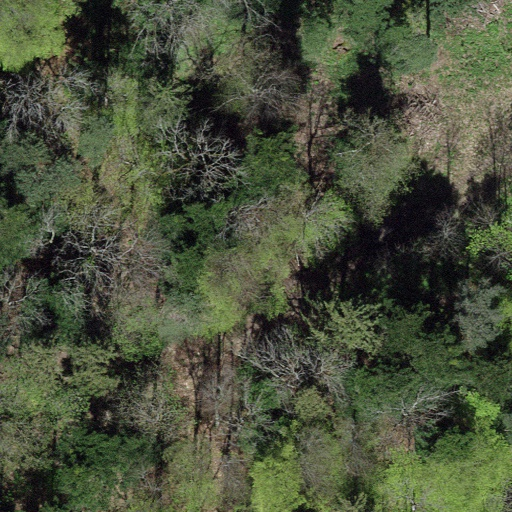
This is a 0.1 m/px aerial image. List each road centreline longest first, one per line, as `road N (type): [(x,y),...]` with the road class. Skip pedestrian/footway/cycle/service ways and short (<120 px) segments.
road 1 (track): [(511,151),(336,263),(213,320),(0,470)]
road 2 (track): [(0,366),(123,333),(213,320),(511,294)]
